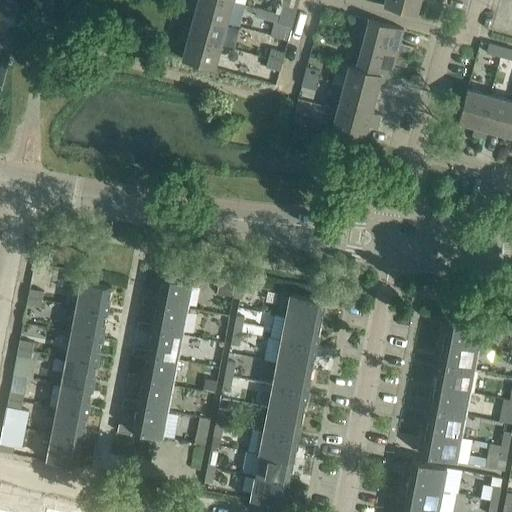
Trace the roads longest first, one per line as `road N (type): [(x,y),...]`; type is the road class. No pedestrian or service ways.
road 1 (tertiary): [(395,242),(21,184)]
road 2 (residential): [(344,511),(381,311)]
road 3 (residential): [(0,470),(150,511)]
road 4 (residential): [(466,35),(324,0)]
road 5 (residential): [(416,157),(447,56),(466,35)]
